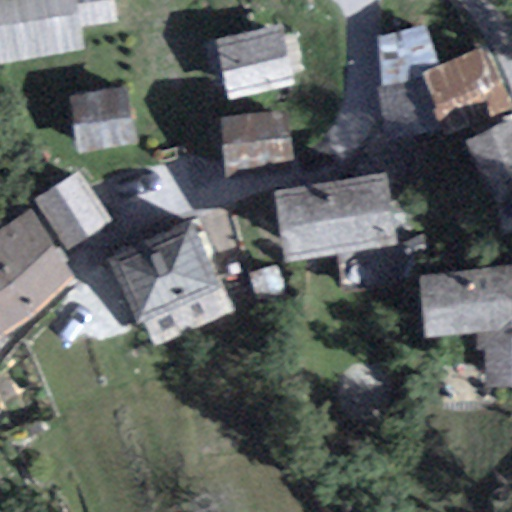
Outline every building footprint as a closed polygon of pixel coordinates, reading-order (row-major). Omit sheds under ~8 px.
[(79,0),(0,0),(0,26),(5,64),(87,53),(79,0)] [(286,27),(223,36),(230,95),(294,87),(286,27)] [(421,31),(377,28),(373,78),(417,82),(421,31)] [(486,56),(426,76),(445,134),(505,114),(486,56)] [(130,92),(72,97),(76,153),(135,149),(130,92)] [(297,114),(227,118),(230,170),(299,166),(297,114)] [(511,130),(471,138),(482,191),(511,184),(511,130)] [(82,174),(44,201),(76,247),(114,221),(82,174)] [(389,179),(285,191),(293,256),(397,243),(389,179)] [(31,212),(0,229),(0,323),(72,282),(31,212)] [(204,227),(128,260),(162,341),(239,309),(204,227)] [(511,268),(421,273),(424,338),(489,335),(492,387),(511,386),(511,268)]
